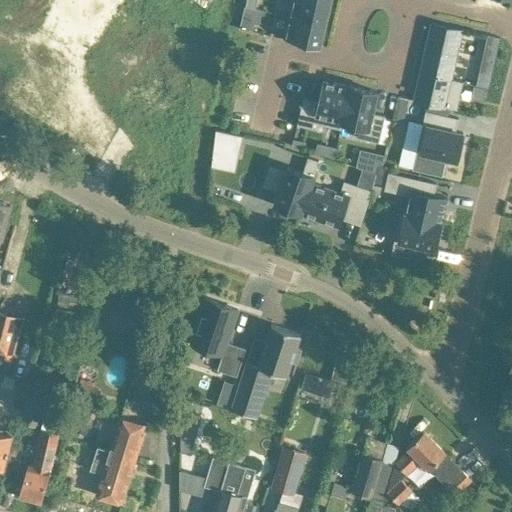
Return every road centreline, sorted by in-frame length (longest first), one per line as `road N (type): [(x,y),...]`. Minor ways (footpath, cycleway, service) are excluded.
road 1 (unclassified): [(441,389),(334,297),(89,202),(0,147)]
road 2 (residential): [(500,148),(441,389)]
road 3 (residential): [(346,0),(333,54),(404,71),(421,0)]
